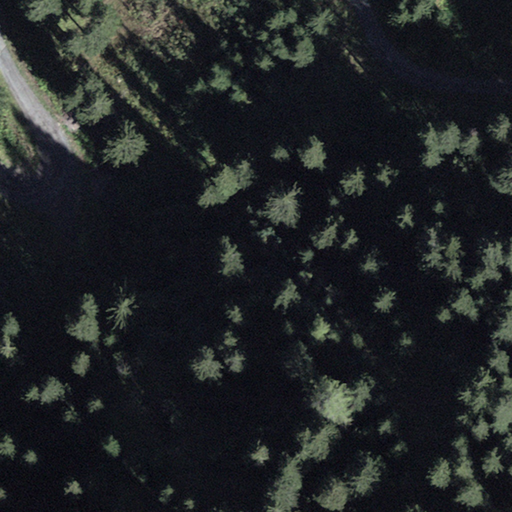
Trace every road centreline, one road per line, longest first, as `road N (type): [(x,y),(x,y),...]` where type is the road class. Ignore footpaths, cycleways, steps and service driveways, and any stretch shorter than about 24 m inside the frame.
road 1 (track): [(0,45),(5,68),(55,148),(60,178),(35,196),(0,180)]
road 2 (track): [(511,84),(439,80),(389,57),(363,0)]
